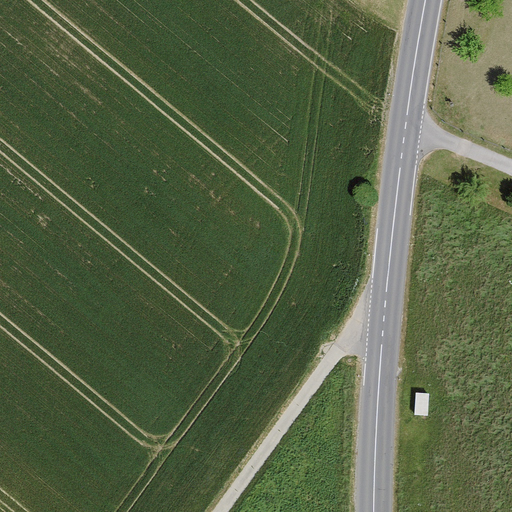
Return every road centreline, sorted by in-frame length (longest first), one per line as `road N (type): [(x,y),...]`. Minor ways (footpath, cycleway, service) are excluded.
road 1 (secondary): [(374,511),(389,257),(425,0)]
road 2 (track): [(383,320),(342,346),(219,511)]
